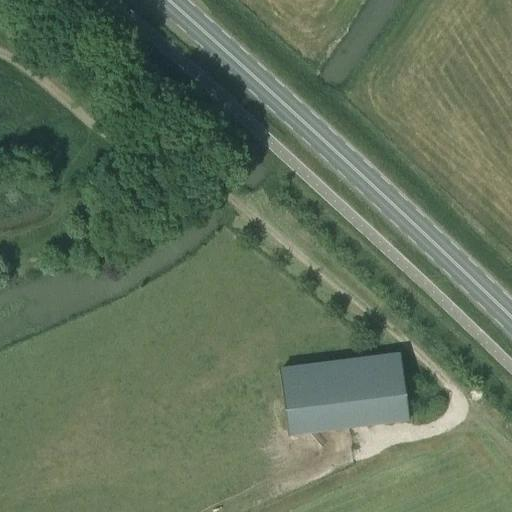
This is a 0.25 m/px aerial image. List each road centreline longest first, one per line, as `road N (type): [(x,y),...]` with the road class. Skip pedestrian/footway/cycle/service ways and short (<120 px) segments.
road 1 (track): [(0,52),(110,136),(185,158),(395,335),(466,406),(441,432),(358,439)]
road 2 (primary): [(511,320),(368,178),(166,0)]
